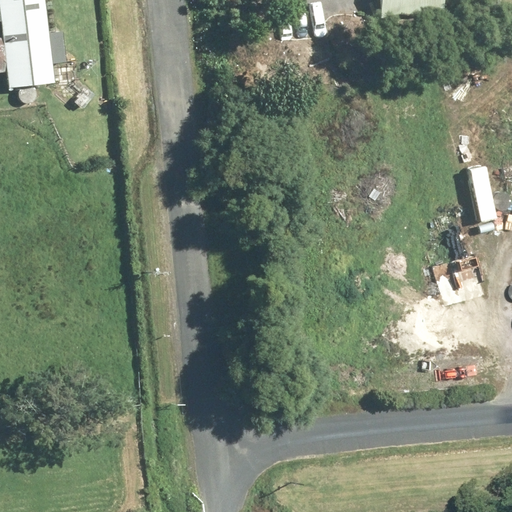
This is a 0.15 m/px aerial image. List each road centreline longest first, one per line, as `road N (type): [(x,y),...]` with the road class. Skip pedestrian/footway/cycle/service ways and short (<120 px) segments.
road 1 (unclassified): [(196,457),(150,0)]
road 2 (unclassified): [(196,457),(511,424)]
